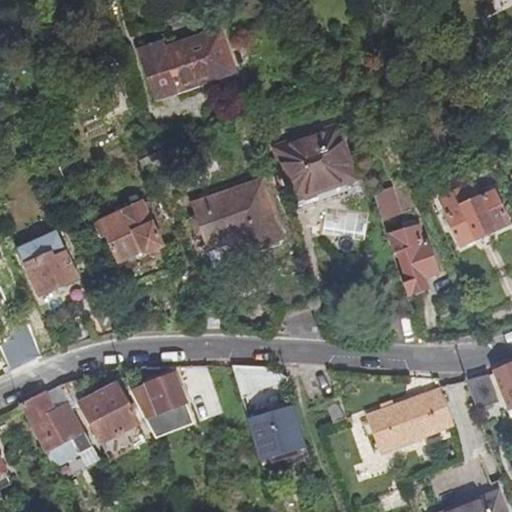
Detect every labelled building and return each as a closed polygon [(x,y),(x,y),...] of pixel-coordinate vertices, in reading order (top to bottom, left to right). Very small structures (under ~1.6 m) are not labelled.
[(158,46),(137,51),(154,100),(230,74),(217,35),(161,53),(158,46)] [(124,111),(113,75),(94,81),(104,117),(124,111)] [(145,137),(149,150),(175,139),(171,128),(145,137)] [(330,130),(273,151),(292,203),(350,181),(330,130)] [(433,193),(440,209),(471,196),(464,179),(433,193)] [(256,185),(188,208),(202,246),(232,236),(238,254),(276,241),(256,185)] [(471,196),(440,209),(456,244),(505,222),(489,187),(471,196)] [(385,189),(368,195),(377,221),(394,214),(385,189)] [(156,245),(140,201),(90,219),(95,233),(101,232),(109,256),(134,248),(136,253),(156,245)] [(322,236),(365,240),(368,213),(325,209),(322,236)] [(383,237),(398,274),(405,297),(411,296),(415,298),(426,295),(428,287),(424,276),(437,271),(417,221),(410,217),(400,221),(399,225),(400,231),(383,237)] [(39,296),(75,280),(56,234),(19,250),(39,296)] [(280,317),(313,306),(301,272),(268,284),(280,317)] [(378,320),(411,308),(405,297),(398,274),(366,285),(378,320)] [(226,330),(208,296),(188,305),(201,331),(226,330)] [(104,335),(115,331),(101,300),(92,307),(104,335)] [(104,335),(92,307),(85,313),(94,338),(104,335)] [(0,356),(8,373),(25,365),(12,341),(0,346),(0,356)] [(511,362),(490,373),(503,412),(511,408),(511,362)] [(240,392),(273,381),(269,365),(232,367),(240,392)] [(173,376),(130,393),(153,437),(192,422),(173,376)] [(484,376),(465,380),(474,411),(495,403),(484,376)] [(59,387),(67,407),(73,415),(81,411),(100,446),(136,427),(115,387),(84,402),(73,383),(59,387)] [(442,389),(424,396),(426,402),(444,394),(442,389)] [(379,450),(453,423),(444,394),(426,402),(424,396),(368,417),(379,450)] [(43,395),(20,406),(49,468),(90,449),(73,415),(67,407),(52,414),(43,395)] [(348,416),(341,395),(328,399),(336,421),(348,416)] [(293,402),(247,416),(258,458),(303,446),(293,402)] [(511,408),(503,412),(507,423),(511,420),(511,408)] [(258,458),(261,467),(286,468),(305,454),(303,446),(258,458)] [(0,465),(0,498),(1,498),(0,496),(0,488),(9,484),(3,471),(0,465)] [(511,511),(511,507),(504,488),(442,511),(511,511)]
